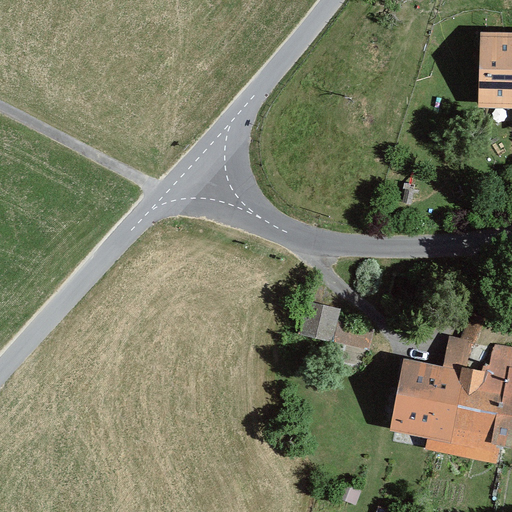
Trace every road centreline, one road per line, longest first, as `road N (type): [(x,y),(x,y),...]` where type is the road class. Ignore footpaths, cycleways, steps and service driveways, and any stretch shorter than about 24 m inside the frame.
road 1 (unclassified): [(511,240),(313,252),(229,210),(214,151)]
road 2 (tertiary): [(214,151),(0,378)]
road 3 (tertiary): [(335,0),(214,151)]
